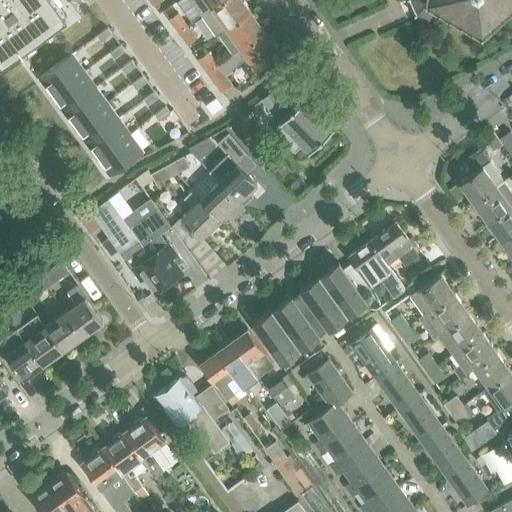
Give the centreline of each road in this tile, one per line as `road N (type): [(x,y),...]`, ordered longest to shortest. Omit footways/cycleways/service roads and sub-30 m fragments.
road 1 (tertiary): [(149,339),(400,163)]
road 2 (residential): [(149,339),(26,168)]
road 3 (residential): [(400,163),(284,0)]
road 4 (tertiary): [(0,450),(149,339)]
road 5 (residential): [(511,308),(400,163)]
road 6 (tertiary): [(511,84),(400,163)]
